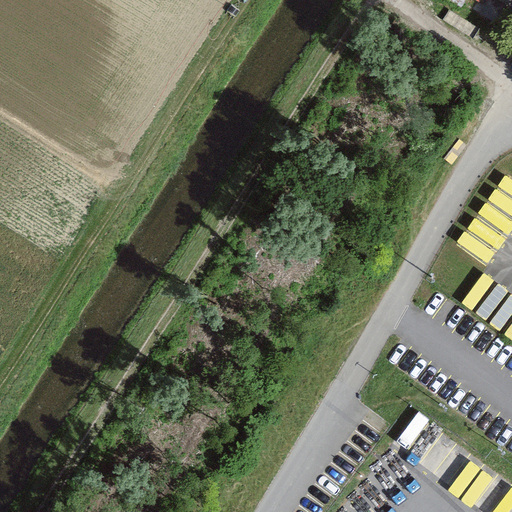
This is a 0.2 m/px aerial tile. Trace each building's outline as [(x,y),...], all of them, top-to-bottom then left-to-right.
[(464,0),(445,0),(459,9),(464,0)] [(511,233),(511,193),(499,185),(481,214),(511,233)] [(481,312),(506,327),(511,318),(511,287),(500,280),(481,312)] [(424,455),(437,425),(412,414),(399,444),(424,455)] [(471,492),(496,503),(507,481),(481,469),(471,492)]
